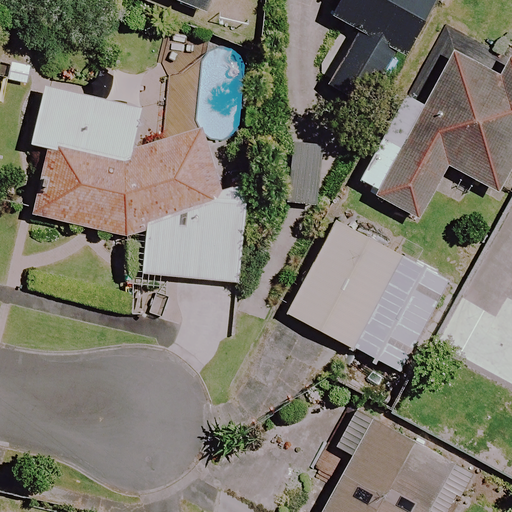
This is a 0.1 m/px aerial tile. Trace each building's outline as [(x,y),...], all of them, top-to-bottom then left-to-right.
[(0,0),(0,30),(3,31),(10,0),(0,0)] [(365,91),(392,37),(409,46),(432,0),(336,0),(333,6),(365,23),(338,77),(365,91)] [(511,62),(510,61),(441,24),(403,95),(354,187),(418,222),(446,170),(497,198),(511,170),(511,62)] [(141,106),(39,94),(33,146),(44,148),(35,225),(145,239),(140,276),(234,287),(246,190),(217,187),(222,152),(137,141),(141,106)] [(448,283),(336,220),(283,315),(396,377),(448,283)] [(354,414),(339,445),(320,435),(302,471),(337,489),(325,511),(424,511),(449,462),(354,414)]
